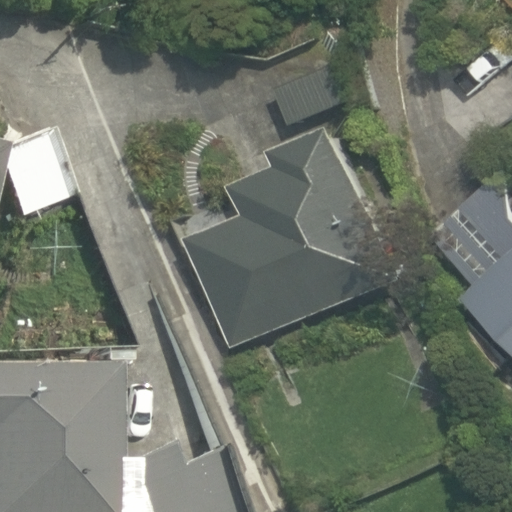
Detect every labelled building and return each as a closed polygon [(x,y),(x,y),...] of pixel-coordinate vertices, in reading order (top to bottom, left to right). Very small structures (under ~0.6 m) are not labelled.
[(248,210),(191,234),(238,346),(406,277),(339,121),(280,147),(285,163),(237,181),(248,210)] [(41,133),(0,151),(0,191),(12,216),(68,189),(41,133)] [(479,287),(471,296),(511,341),(511,179),(510,168),(431,238),(479,287)] [(109,511),(108,364),(0,363),(0,511),(109,511)] [(163,443),(122,461),(124,491),(133,511),(244,511),(217,448),(174,466),(163,443)]
